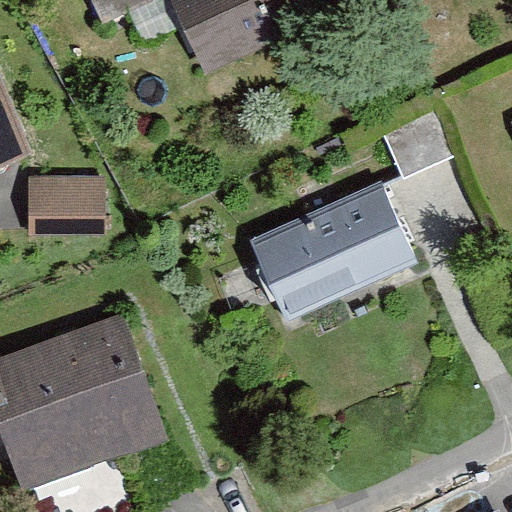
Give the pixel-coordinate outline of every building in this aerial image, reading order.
[(101,0),(114,26),(137,16),(153,51),(202,28),(220,66),(333,13),(326,0),(101,0)] [(0,173),(51,151),(0,37),(0,36),(0,173)] [(448,114),(395,140),(416,182),(468,157),(448,114)] [(112,178),(37,180),(39,237),(114,235),(112,178)] [(436,258),(395,178),(270,242),(311,322),(436,258)] [(191,437),(143,307),(0,360),(0,431),(20,424),(45,491),(191,437)]
